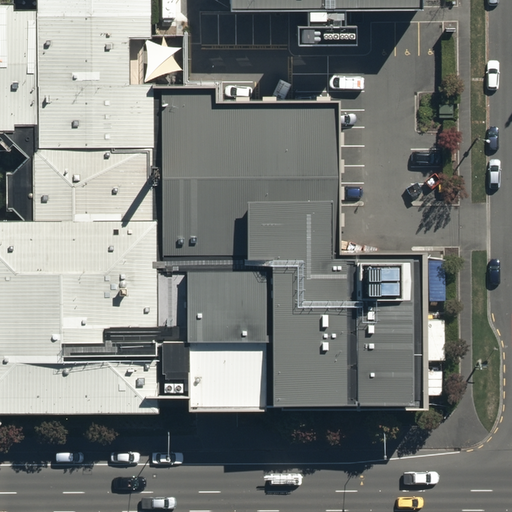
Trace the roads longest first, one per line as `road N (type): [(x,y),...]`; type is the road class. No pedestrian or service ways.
road 1 (primary): [(0,502),(511,500)]
road 2 (unknown): [(382,219),(380,419)]
